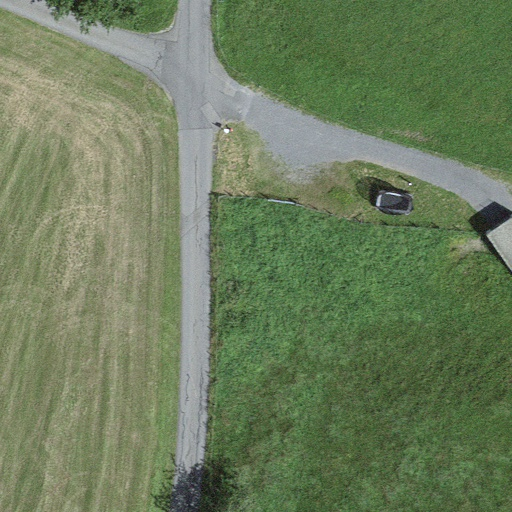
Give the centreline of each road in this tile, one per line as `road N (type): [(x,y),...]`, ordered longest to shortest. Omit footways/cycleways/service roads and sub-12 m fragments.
road 1 (unclassified): [(196,77),(186,511)]
road 2 (residential): [(511,198),(468,190),(196,77)]
road 3 (residential): [(196,77),(32,0)]
